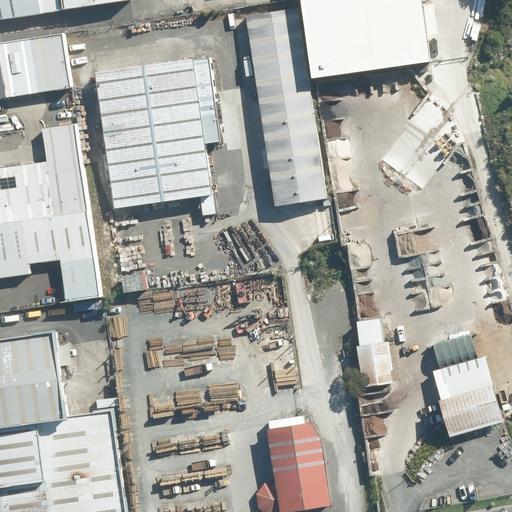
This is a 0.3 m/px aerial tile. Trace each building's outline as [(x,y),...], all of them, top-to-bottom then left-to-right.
[(55,0),(0,0),(0,20),(58,11),(55,0)] [(59,0),(61,10),(127,0),(126,0),(59,0)] [(300,0),(311,78),(432,61),(422,0),(300,0)] [(249,16),(277,206),(328,198),(299,9),(249,16)] [(65,33),(0,43),(0,98),(74,88),(65,33)] [(97,74),(116,209),(203,197),(206,216),(215,215),(206,145),(222,143),(210,58),(97,74)] [(0,278),(34,274),(33,265),(65,260),(72,301),(104,297),(77,125),(47,130),(52,160),(0,168),(0,278)] [(358,269),(350,270),(356,320),(364,319),(358,269)] [(144,274),(120,277),(122,293),(146,290),(144,274)] [(335,355),(330,317),(318,318),(324,356),(335,355)] [(359,346),(355,347),(362,388),(365,387),(368,409),(361,410),(365,438),(393,434),(389,405),(392,404),(389,384),(391,384),(389,372),(392,371),(388,342),(382,342),(378,319),(355,323),(359,346)] [(57,333),(0,340),(0,496),(2,511),(131,511),(118,410),(68,417),(57,333)] [(440,401),(437,402),(448,439),(502,423),(476,338),(426,353),(440,401)] [(308,424),(266,430),(273,482),(265,483),(256,495),(258,508),(263,511),(289,511),(329,506),(318,439),(308,424)] [(511,443),(504,432),(496,438),(511,460),(511,443)]
